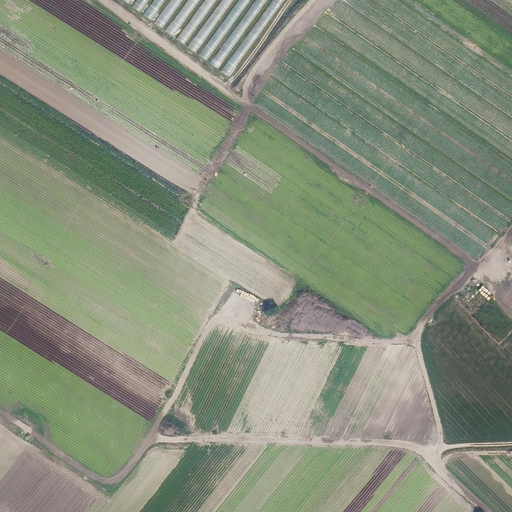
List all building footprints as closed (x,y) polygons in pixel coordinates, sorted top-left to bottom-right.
[(150,0),(137,0),(132,7),(141,13),(150,0)] [(167,0),(154,0),(143,15),(152,21),(167,0)] [(183,0),(170,0),(154,23),(162,29),(183,0)] [(200,0),(187,0),(165,31),(174,37),(200,0)] [(217,0),(204,0),(176,39),(185,45),(217,0)] [(234,0),(221,0),(188,47),(196,53),(234,0)] [(251,0),(238,0),(198,55),(207,61),(251,0)] [(268,0),(255,0),(209,63),(218,69),(268,0)] [(285,0),(272,0),(220,71),(229,77),(285,0)]
